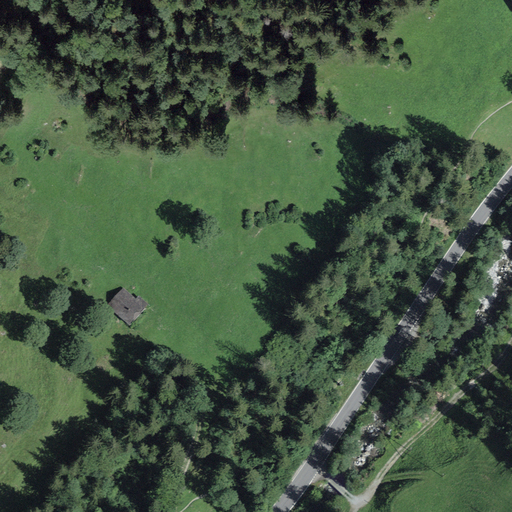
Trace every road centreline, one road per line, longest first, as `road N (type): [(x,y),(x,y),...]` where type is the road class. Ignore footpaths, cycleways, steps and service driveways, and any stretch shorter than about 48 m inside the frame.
road 1 (tertiary): [(511,175),(279,511)]
road 2 (track): [(314,465),(355,506),(394,453)]
